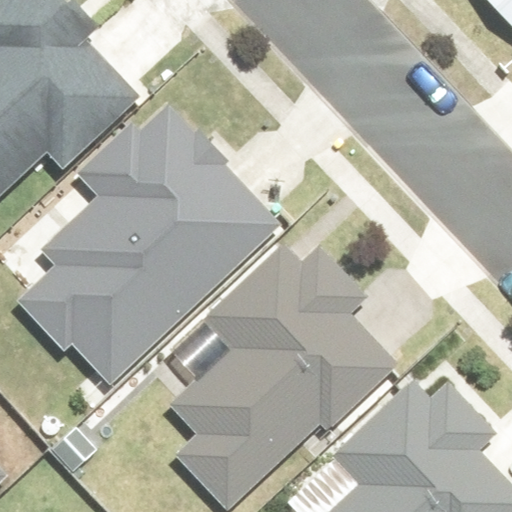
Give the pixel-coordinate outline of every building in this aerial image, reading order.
[(92,33),(59,0),(10,0),(0,10),(0,211),(55,157),(68,171),(139,101),(82,43),(92,33)] [(511,0),(486,0),(511,25),(511,0)] [(282,228),(168,114),(85,197),(101,212),(46,267),(60,280),(31,309),(115,394),(282,228)] [(316,286),(284,252),(168,360),(202,396),(182,415),(212,447),(190,467),(232,511),(240,511),(397,367),(357,324),(376,306),(338,266),(316,286)] [(507,511),(511,508),(511,492),(475,454),(496,434),(444,381),(418,406),(400,388),(329,458),(363,493),(344,511),(507,511)] [(0,501),(13,489),(0,474),(0,501)]
